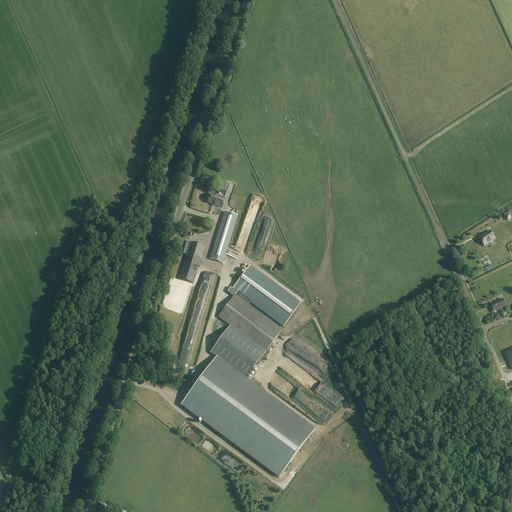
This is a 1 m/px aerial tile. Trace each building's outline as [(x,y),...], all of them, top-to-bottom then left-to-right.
[(228,193),(230,185),(222,183),(218,197),(210,194),(207,203),(215,205),(214,206),(222,209),(225,199),(224,199),(227,192),(228,193)] [(256,219),(260,203),(251,201),(248,217),(256,219)] [(212,254),(210,259),(211,259),(212,260),(220,262),(223,263),(224,258),(236,221),(236,220),(234,219),(226,217),(224,216),(224,217),(218,235),(212,254)] [(247,240),(254,219),(245,216),(238,237),(247,240)] [(264,232),(264,224),(269,223),(269,218),(263,218),(263,224),(259,224),(259,232),(264,232)] [(483,235),(479,238),(479,239),(484,246),(495,239),(490,231),(487,233),(486,234),(485,235),(484,236),(483,235)] [(194,284),(205,247),(187,242),(183,254),(186,255),(179,279),(194,284)] [(495,260),(511,302),(511,273),(505,256),(495,260)] [(302,303),(251,265),(233,289),(231,288),(227,292),(233,297),(218,318),(230,326),(265,353),(282,330),(302,303)] [(195,290),(187,321),(190,322),(190,323),(197,325),(207,286),(203,285),(201,292),(195,290)] [(503,300),(497,302),(491,305),(494,312),(498,310),(499,312),(503,310),(502,309),(506,307),(503,300)] [(209,353),(216,358),(245,380),(265,353),(230,326),(209,353)] [(245,380),(216,358),(181,405),(275,475),(279,478),(314,431),(310,428),(245,380)] [(277,389),(306,408),(308,404),(304,401),(306,398),(302,395),(303,392),(289,383),(286,389),(280,385),(277,389)] [(211,443),(207,449),(212,453),(216,447),(211,443)] [(240,462),(219,450),(214,458),(235,471),(240,462)] [(290,467),(294,471),(298,466),(294,463),(290,467)]
